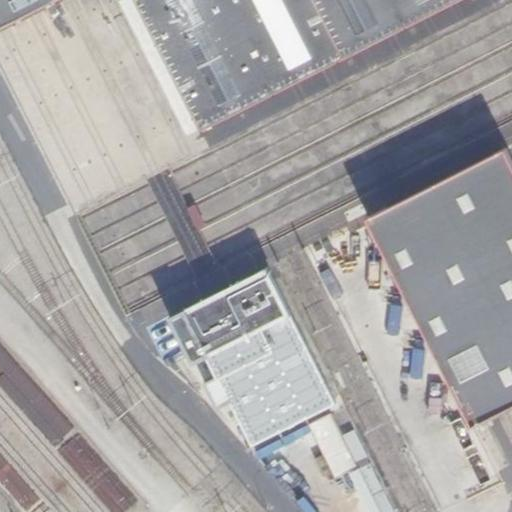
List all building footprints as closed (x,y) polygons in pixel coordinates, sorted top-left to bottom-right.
[(0,0),(0,38),(7,35),(35,21),(69,4),(76,0),(131,0),(205,139),(479,0),(0,0)] [(93,206),(76,215),(126,317),(144,307),(174,292),(208,275),(240,259),(282,237),(307,224),(327,214),(379,188),(507,122),(511,119),(511,0),(499,0),(329,86),(190,158),(158,174),(124,191),(93,206)] [(511,145),(505,148),(441,181),(379,212),(369,217),(477,427),(504,414),(511,409),(511,145)] [(264,302),(209,326),(259,438),(314,413),(264,302)] [(324,416),(303,427),(326,473),(347,462),(324,416)]
